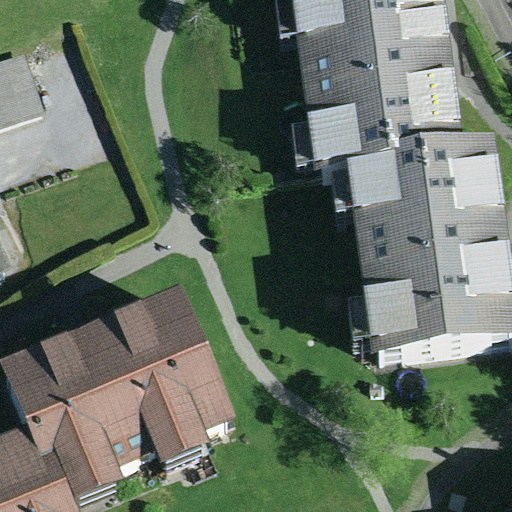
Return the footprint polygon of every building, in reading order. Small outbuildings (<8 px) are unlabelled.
[(443,0),(292,0),(317,190),(346,187),(466,170),(455,85),(443,0)] [(25,60),(0,68),(0,136),(46,121),(25,60)] [(466,170),(346,187),(373,382),(511,362),(511,280),(508,251),(496,166),(466,170)] [(0,250),(0,280),(12,273),(0,250)] [(0,511),(126,511),(121,499),(154,486),(158,497),(209,477),(203,461),(235,448),(182,314),(88,351),(0,386),(0,408),(20,459),(0,466),(0,511)]
